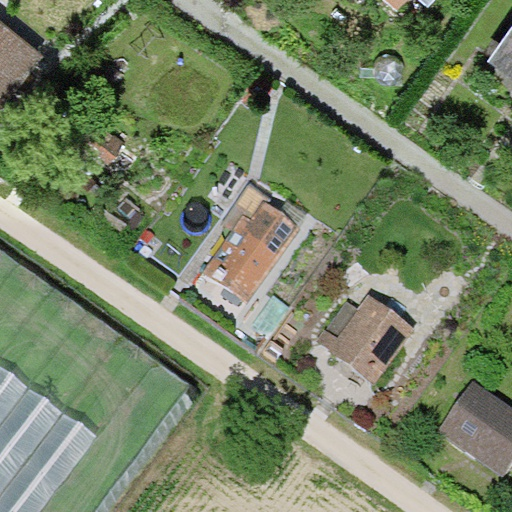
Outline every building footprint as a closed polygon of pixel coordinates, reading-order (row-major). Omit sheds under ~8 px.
[(380,0),(389,9),(397,0),(418,0),(423,4),(426,0),(380,0)] [(0,18),(0,94),(37,48),(0,18)] [(511,20),(479,70),(511,91),(511,20)] [(238,317),(295,235),(248,203),(192,285),(238,317)] [(409,342),(365,309),(324,364),(369,397),(409,342)] [(511,460),(511,423),(469,393),(435,440),(496,483),(511,460)]
